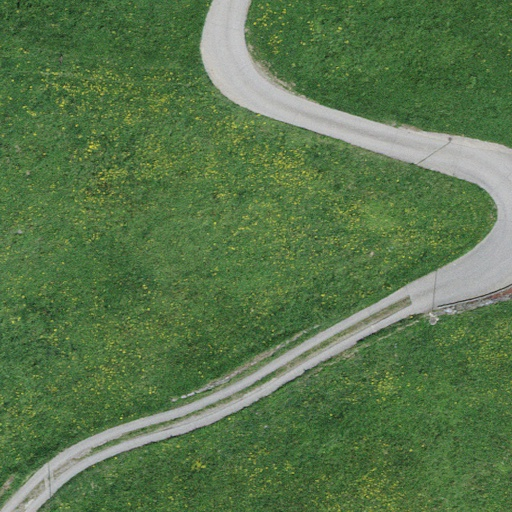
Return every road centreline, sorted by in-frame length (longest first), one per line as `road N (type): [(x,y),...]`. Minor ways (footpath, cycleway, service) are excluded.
road 1 (unclassified): [(17,511),(59,469),(89,452),(237,394),(493,261),(511,243)]
road 2 (unclassified): [(511,190),(487,170),(261,98),(229,66),(224,48),(234,0)]
